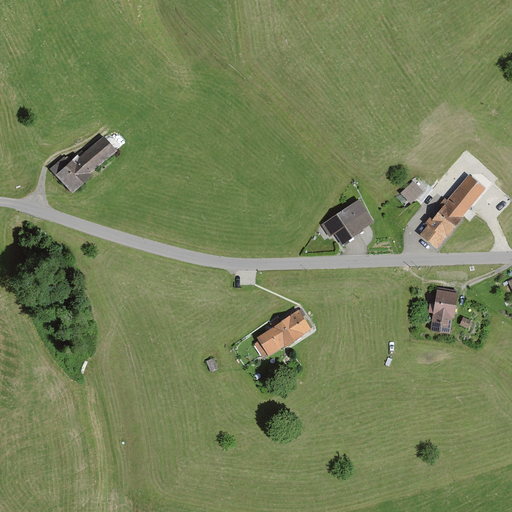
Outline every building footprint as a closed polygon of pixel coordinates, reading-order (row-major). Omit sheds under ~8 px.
[(85,155),(96,169),(116,152),(105,139),(85,155)] [(68,163),(63,157),(49,168),(69,191),(96,169),(85,155),(82,153),(68,163)] [(443,199),(438,206),(441,209),(444,205),(459,217),(482,190),(468,178),(447,202),(443,199)] [(402,192),(411,201),(420,192),(411,183),(402,192)] [(358,229),(366,223),(369,221),(357,203),(345,210),(322,225),(329,236),(335,233),(340,241),(358,229)] [(427,226),(420,235),(435,247),(459,217),(444,205),(441,209),(431,222),(427,226)] [(429,331),(448,333),(454,292),(436,288),(434,305),(429,304),(427,312),(432,313),(429,331)] [(275,320),(269,324),(283,345),(307,328),(308,329),(300,317),(303,315),(299,309),(278,323),(275,320)] [(459,325),(465,327),(468,321),(462,318),(459,325)] [(267,332),(255,340),(265,356),(283,345),(269,324),(264,327),(267,332)] [(205,361),(209,371),(216,368),(212,358),(205,361)]
